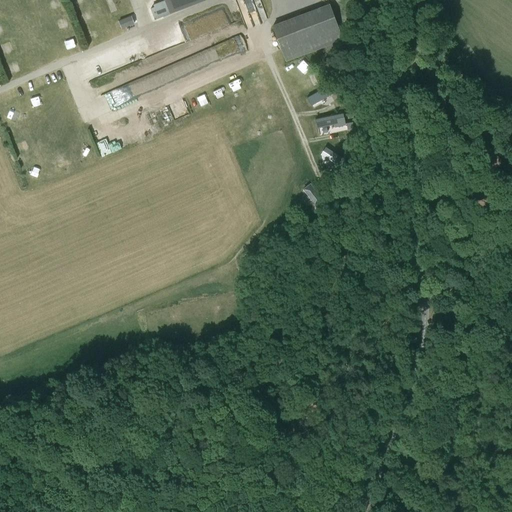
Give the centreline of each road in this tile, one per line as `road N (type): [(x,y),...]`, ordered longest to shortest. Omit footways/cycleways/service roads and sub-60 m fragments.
road 1 (unclassified): [(360,511),(411,384),(422,311),(410,149),(382,0)]
road 2 (unclassified): [(0,89),(219,0)]
